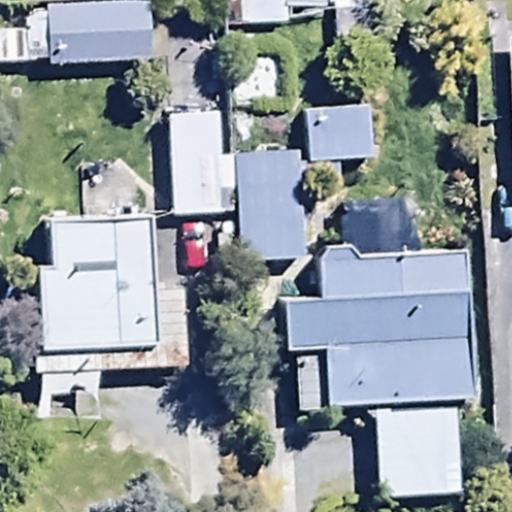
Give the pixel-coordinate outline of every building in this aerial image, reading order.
[(34,6),(38,65),(139,58),(135,0),(34,6)] [(511,32),(502,33),(506,199),(511,199),(511,32)] [(162,113),(165,214),(227,212),(228,260),(295,258),(293,181),(331,180),(330,161),(363,160),(362,104),(296,106),(297,153),(283,154),(282,115),(239,116),(240,148),(212,149),(211,112),(162,113)] [(141,211),(133,212),(130,168),(80,170),(82,215),(32,217),(34,259),(22,259),(30,424),(89,421),(86,365),(175,361),(171,283),(145,284),(141,211)] [(444,393),(462,391),(454,250),(400,253),(397,194),(329,198),(333,255),(305,257),(307,294),(266,297),(268,344),(282,343),(286,409),(361,405),(366,492),(449,488),(444,393)]
